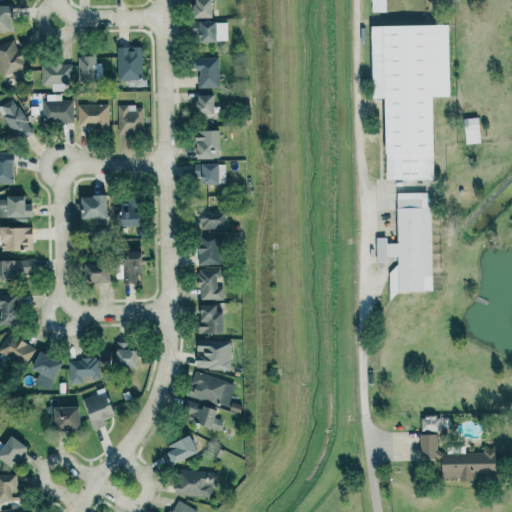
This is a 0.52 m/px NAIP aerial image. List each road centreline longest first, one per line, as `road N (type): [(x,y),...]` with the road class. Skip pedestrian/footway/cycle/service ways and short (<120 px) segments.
road 1 (residential): [(77,511),(150,414),(167,370),(164,0)]
road 2 (residential): [(169,311),(80,311),(62,282),(62,187),(70,170),(167,164)]
